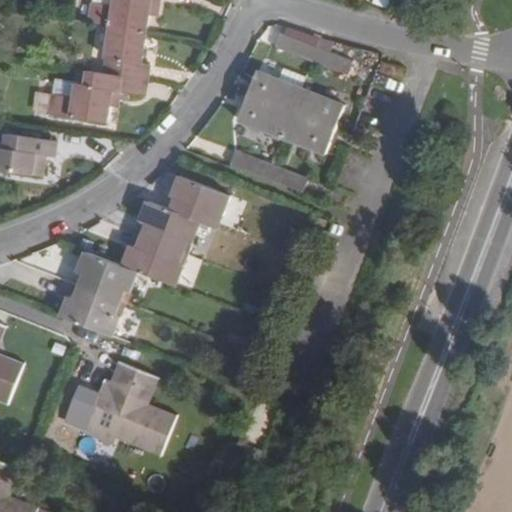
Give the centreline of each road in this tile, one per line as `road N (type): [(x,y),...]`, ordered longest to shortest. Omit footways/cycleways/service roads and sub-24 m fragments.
road 1 (residential): [(265,4),(166,136),(106,195),(0,248)]
road 2 (tertiary): [(385,511),(511,176)]
road 3 (unclassified): [(511,58),(265,4)]
